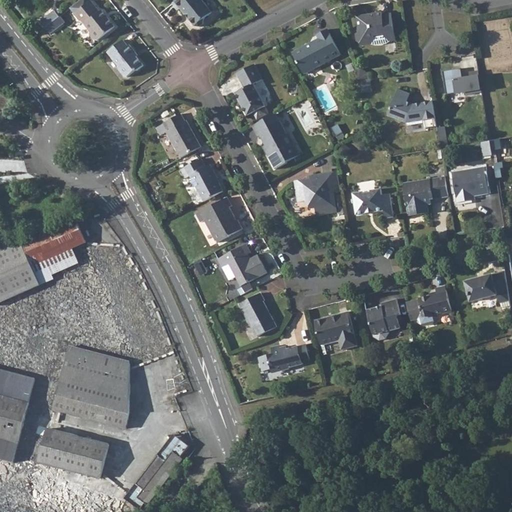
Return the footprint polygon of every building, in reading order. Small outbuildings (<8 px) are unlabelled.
[(177,0),(174,2),(172,4),(178,12),(181,10),(195,27),(201,28),(204,25),(204,20),(212,13),(200,0),(177,0)] [(105,20),(100,13),(91,2),(75,15),(81,22),(90,32),(90,36),(94,41),(97,41),(115,28),(115,26),(107,18),(105,20)] [(42,21),(46,28),(59,17),(54,11),(42,21)] [(359,30),(357,34),(358,41),(363,46),(370,45),(376,46),(386,45),(391,42),(395,41),(391,15),(383,16),(383,14),(358,17),(359,30)] [(298,52),(293,54),(305,76),(341,56),(328,31),(318,37),(321,42),(307,50),(305,48),(298,52)] [(136,57),(133,54),(136,52),(130,45),(128,46),(123,40),(108,53),(119,66),(119,70),(124,76),(128,76),(136,70),(138,70),(143,65),(136,57)] [(243,90),(235,95),(246,116),(264,107),(252,86),(262,80),(254,65),(236,75),(243,90)] [(455,69),(442,71),(446,94),(463,91),(464,95),(481,92),(478,71),(468,72),(469,77),(462,78),(460,68),(455,69)] [(354,70),(358,80),(368,78),(367,74),(359,69),(354,70)] [(436,127),(432,102),(413,105),(406,103),(409,94),(397,90),(387,117),(406,124),(423,121),(425,128),(436,127)] [(166,131),(181,157),(200,146),(186,121),(185,121),(181,113),(163,123),(164,123),(157,127),(161,134),(166,131)] [(275,114),(251,127),(257,137),(259,136),(262,141),(264,140),(267,145),(265,146),(262,148),(275,170),(287,164),(287,163),(301,156),(289,134),(287,135),(275,114)] [(489,141),(481,143),(483,155),(492,153),(490,141),(489,141)] [(202,198),(203,201),(222,191),(216,178),(217,178),(210,165),(206,167),(201,159),(180,170),(185,178),(190,176),(202,198)] [(471,201),(470,197),(474,196),(488,193),(484,168),(452,173),(457,203),(471,201)] [(341,191),(337,172),(311,177),(311,182),(309,183),(306,181),(295,184),(298,203),(305,202),(306,205),(312,209),(316,208),(317,216),(336,213),(333,192),(341,191)] [(445,176),(404,183),(409,216),(422,215),(428,214),(427,206),(430,206),(430,200),(449,197),(445,176)] [(356,216),(365,215),(365,213),(375,211),(375,213),(384,212),(385,219),(393,218),(390,195),(381,197),(380,190),(369,192),(370,194),(363,195),(363,193),(353,194),(356,216)] [(231,217),(234,216),(229,206),(232,204),(227,196),(196,212),(201,221),(205,219),(217,241),(242,229),(237,220),(236,220),(234,222),(231,217)] [(75,217),(20,241),(0,249),(0,304),(42,286),(33,266),(73,249),(87,243),(75,217)] [(242,286),(245,292),(252,288),(248,282),(266,273),(257,255),(247,260),(245,255),(250,251),(246,244),(217,259),(222,267),(228,264),(241,286),(242,286)] [(73,249),(33,266),(42,286),(81,268),(73,249)] [(509,300),(504,270),(465,281),(470,301),(496,294),(499,302),(509,300)] [(430,295),(418,298),(418,299),(406,303),(410,320),(418,319),(419,323),(423,326),(432,324),(435,319),(434,314),(441,313),(442,314),(451,312),(444,286),(435,288),(437,295),(431,296),(430,295)] [(260,293),(239,304),(252,328),(253,328),(257,336),(271,329),(276,326),(270,315),(269,315),(265,308),(266,307),(263,300),(264,300),(260,293)] [(375,307),(367,310),(374,338),(379,341),(386,340),(389,334),(389,331),(401,328),(398,316),(401,315),(397,298),(381,303),(382,307),(376,309),(375,307)] [(349,311),(315,320),(322,344),(340,339),(343,349),(358,345),(349,311)] [(272,354),(258,358),(261,371),(271,369),(277,372),(303,365),(302,362),(309,360),(305,345),(281,352),(279,346),(270,348),(272,354)] [(69,348),(54,410),(126,429),(130,415),(130,364),(69,348)] [(0,370),(0,396),(29,404),(36,379),(0,370)] [(0,437),(19,443),(29,404),(0,396),(0,437)] [(48,430),(40,463),(101,479),(110,446),(48,430)] [(0,438),(0,458),(15,462),(19,443),(0,438)] [(147,504),(149,505),(184,460),(182,458),(191,447),(179,438),(172,438),(159,456),(137,484),(126,499),(141,511),(147,504)]
